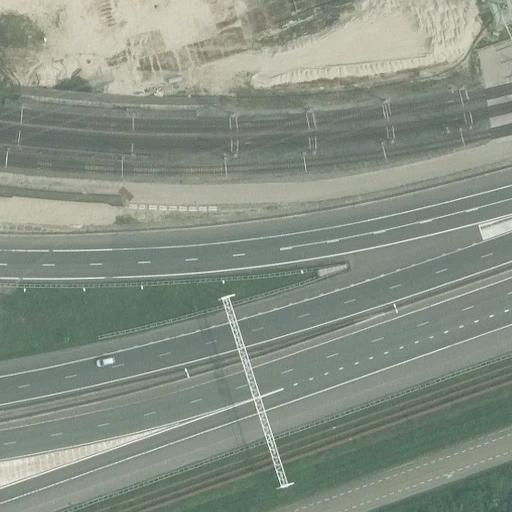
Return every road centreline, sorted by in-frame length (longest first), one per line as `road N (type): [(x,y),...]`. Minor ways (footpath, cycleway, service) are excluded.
road 1 (trunk): [(511,246),(224,339),(0,391)]
road 2 (trunk): [(511,200),(299,247),(198,260),(0,263)]
road 3 (trunk): [(0,498),(129,452),(281,373)]
road 4 (trunk): [(0,444),(119,422),(281,373)]
road 5 (trunk): [(281,373),(511,292)]
road 6 (unclassified): [(317,511),(511,443)]
